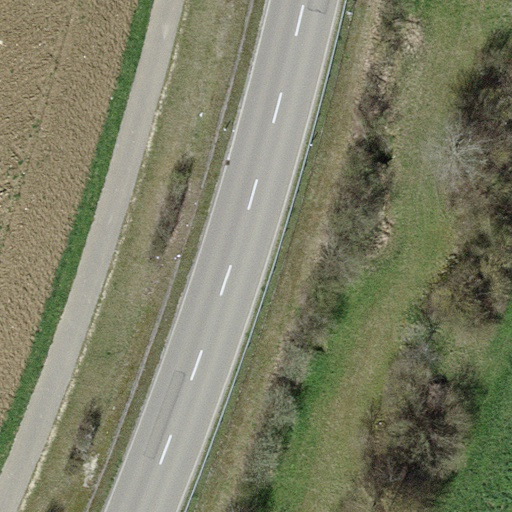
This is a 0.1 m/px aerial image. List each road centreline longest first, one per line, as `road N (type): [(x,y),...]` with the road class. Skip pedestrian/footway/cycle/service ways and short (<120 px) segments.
road 1 (track): [(1,511),(156,106),(175,0)]
road 2 (secondary): [(142,511),(308,0)]
